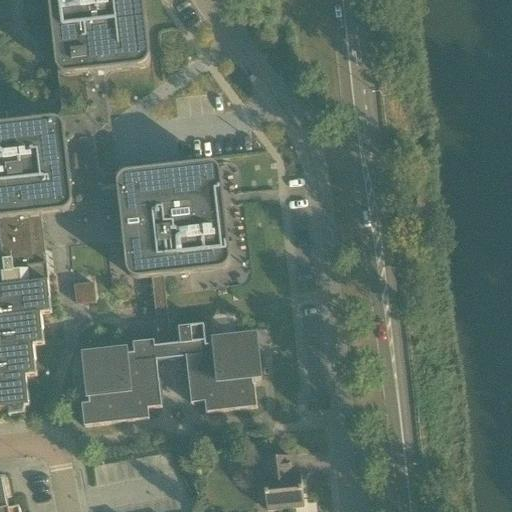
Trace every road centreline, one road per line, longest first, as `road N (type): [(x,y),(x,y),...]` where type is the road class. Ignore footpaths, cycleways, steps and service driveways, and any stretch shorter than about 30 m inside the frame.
road 1 (unclassified): [(344,511),(312,201),(295,129),(202,0)]
road 2 (primary): [(408,511),(350,0)]
